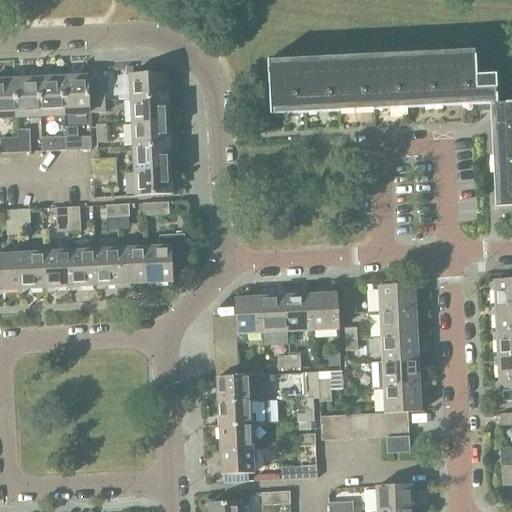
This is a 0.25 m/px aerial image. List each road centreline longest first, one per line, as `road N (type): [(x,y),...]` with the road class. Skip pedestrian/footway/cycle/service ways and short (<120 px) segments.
road 1 (residential): [(219,266),(212,84),(197,57),(169,40),(112,34),(0,40)]
road 2 (residential): [(465,511),(455,261)]
road 3 (residential): [(455,261),(219,266)]
road 4 (residential): [(0,492),(169,488)]
road 5 (residential): [(164,339),(0,346)]
road 6 (unknown): [(379,147),(216,165)]
road 7 (residential): [(169,488),(164,339)]
